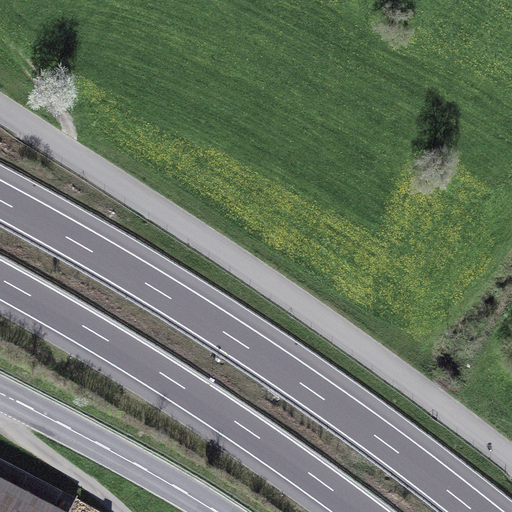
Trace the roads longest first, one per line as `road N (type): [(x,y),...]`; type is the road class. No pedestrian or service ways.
road 1 (unclassified): [(511,458),(272,284),(0,109)]
road 2 (motorway): [(475,511),(233,337),(0,200)]
road 3 (motorway): [(0,281),(195,395),(358,511)]
road 4 (primary): [(0,393),(216,511)]
road 5 (unclassified): [(0,407),(122,511)]
